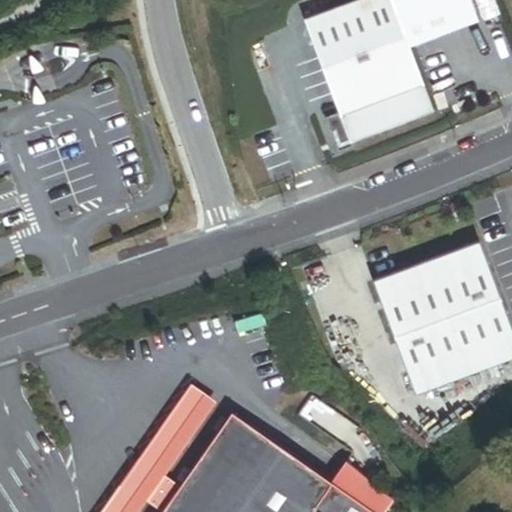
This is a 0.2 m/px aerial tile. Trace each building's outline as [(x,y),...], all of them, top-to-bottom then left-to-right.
[(411,44),(395,0),(351,0),(307,19),(342,114),(331,118),(340,143),(351,139),(353,144),(436,112),(411,44)] [(395,0),(411,44),(482,16),(475,0),(395,0)] [(351,139),(340,143),(342,148),(353,144),(351,139)] [(511,310),(486,242),(381,282),(423,394),(511,360),(511,310)] [(197,381),(105,511),(144,511),(223,400),(197,381)] [(335,481),(236,412),(165,511),(390,511),(396,504),(351,458),(335,481)]
